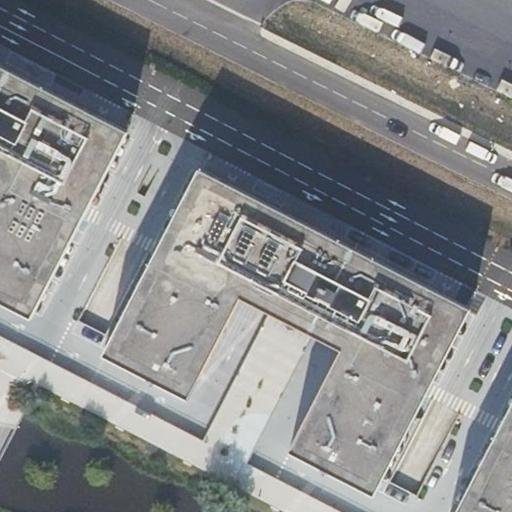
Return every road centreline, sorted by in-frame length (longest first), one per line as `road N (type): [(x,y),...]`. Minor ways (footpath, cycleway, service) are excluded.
road 1 (unclassified): [(511,279),(0,10)]
road 2 (unclassified): [(146,0),(511,178)]
